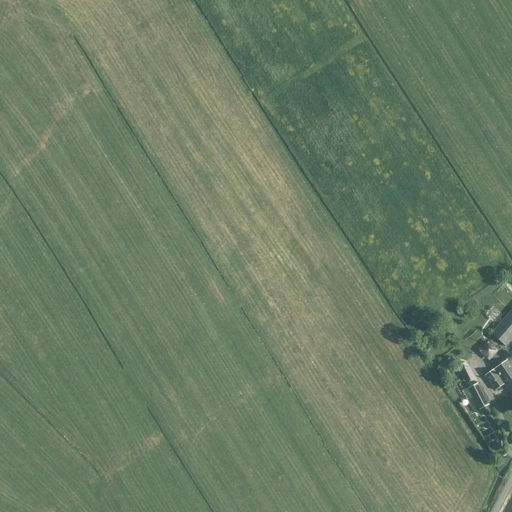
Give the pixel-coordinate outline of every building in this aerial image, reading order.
[(505,346),(511,338),(511,308),(491,333),(505,346)] [(477,351),(490,362),(501,350),(489,338),(477,351)] [(511,396),(511,367),(507,360),(485,375),(494,390),(504,384),(511,396)] [(471,374),(476,371),(470,361),(466,363),(471,374)] [(479,409),(488,405),(477,383),(462,391),(467,400),(473,397),(479,409)]
